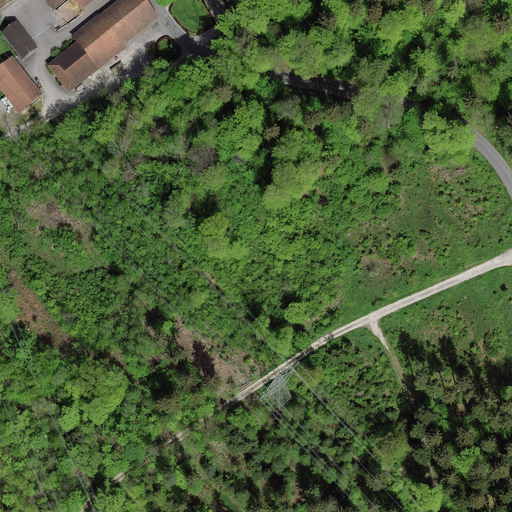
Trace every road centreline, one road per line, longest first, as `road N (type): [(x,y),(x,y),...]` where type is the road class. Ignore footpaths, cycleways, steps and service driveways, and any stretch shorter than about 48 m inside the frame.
road 1 (track): [(511,257),(317,345),(81,511)]
road 2 (tertiary): [(511,189),(486,150),(441,116),(220,62),(179,39),(152,0)]
road 3 (track): [(0,142),(180,60),(213,31),(275,0)]
